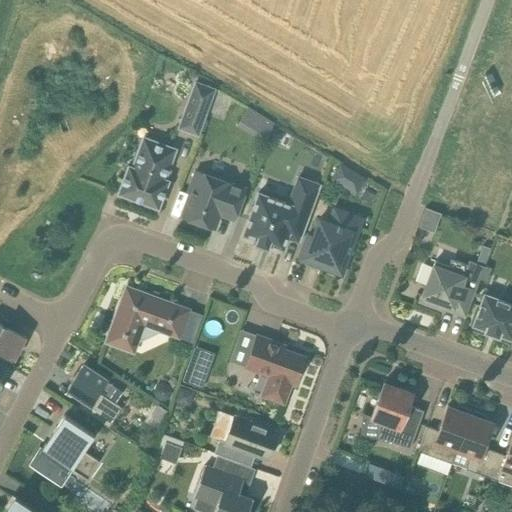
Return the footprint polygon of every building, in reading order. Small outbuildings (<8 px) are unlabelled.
[(207,117),(216,91),(217,88),(195,80),(177,129),(199,137),(207,117)] [(250,133),(266,143),(274,122),(261,114),(250,133)] [(511,126),(491,119),(480,146),(511,157),(511,126)] [(129,166),(120,193),(158,207),(168,180),(164,179),(175,149),(144,138),(133,168),(129,166)] [(367,178),(340,163),(331,179),(357,195),(367,178)] [(246,189),(197,171),(189,191),(192,192),(183,216),(204,224),(206,220),(216,223),(220,212),(235,218),(246,189)] [(289,203),(259,192),(244,234),(258,239),(256,243),(268,247),(269,243),(283,248),(288,236),(301,241),(321,185),(299,177),(289,203)] [(308,234),(300,259),(329,269),(330,265),(333,265),(341,262),(346,264),(363,218),(334,208),(329,222),(320,218),(313,236),(308,234)] [(435,261),(423,295),(425,296),(424,300),(438,306),(440,302),(452,306),(451,310),(466,316),(491,248),(483,245),(477,263),(469,260),(467,264),(451,258),(448,266),(435,261)] [(121,302),(107,341),(134,351),(144,323),(178,336),(188,309),(142,292),(140,297),(126,304),(121,302)] [(511,304),(485,294),(474,324),(486,329),(485,331),(499,336),(500,334),(511,338),(511,304)] [(0,362),(9,367),(25,337),(0,324),(0,362)] [(283,348),(284,346),(285,345),(257,334),(246,366),(270,375),(263,395),(284,403),(291,383),(294,384),(305,356),(283,348)] [(83,364),(68,388),(85,399),(79,407),(109,427),(122,407),(99,392),(107,380),(83,364)] [(185,383),(203,390),(210,370),(192,364),(185,383)] [(384,382),(371,418),(382,422),(381,437),(378,437),(378,438),(385,439),(410,448),(424,410),(409,405),(414,393),(384,382)] [(165,402),(171,399),(173,392),(170,386),(163,384),(157,387),(155,394),(158,400),(165,402)] [(182,389),(177,403),(190,407),(195,393),(182,389)] [(452,463),(457,450),(470,413),(468,412),(469,409),(457,404),(456,408),(448,405),(439,430),(427,426),(418,450),(452,463)] [(153,416),(161,422),(167,412),(159,407),(153,416)] [(473,414),(470,413),(457,450),(469,454),(466,468),(486,475),(495,451),(484,446),(493,422),(484,419),(486,415),(474,410),(473,414)] [(94,434),(65,414),(43,447),(41,445),(29,462),(61,484),(72,467),(88,477),(100,459),(84,449),(94,434)] [(245,449),(267,458),(270,450),(274,451),(280,436),(276,435),(277,432),(234,416),(225,441),(220,439),(215,452),(240,462),(245,449)] [(511,438),(506,455),(495,451),(486,475),(511,485),(511,438)] [(178,458),(182,447),(166,441),(160,457),(171,461),(172,459),(176,457),(178,458)] [(368,463),(364,475),(399,488),(404,476),(368,463)] [(217,511),(252,511),(256,500),(249,497),(249,495),(248,491),(245,490),(248,481),(208,467),(197,497),(220,505),(217,511)] [(36,511),(16,498),(6,511),(36,511)]
